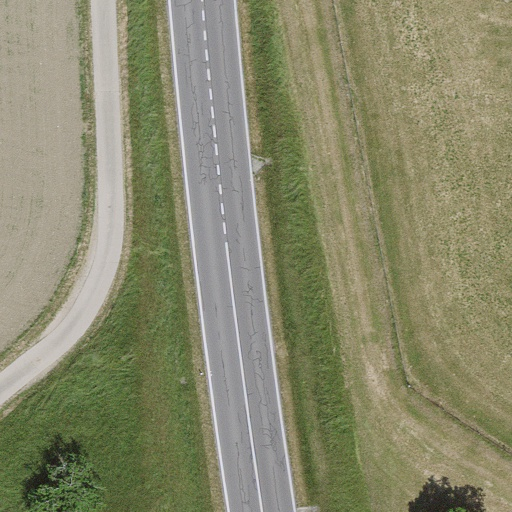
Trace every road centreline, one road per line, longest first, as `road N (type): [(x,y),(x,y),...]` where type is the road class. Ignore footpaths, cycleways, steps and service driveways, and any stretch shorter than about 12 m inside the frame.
road 1 (primary): [(201,0),(263,511)]
road 2 (track): [(102,0),(108,259),(85,314),(0,391)]
